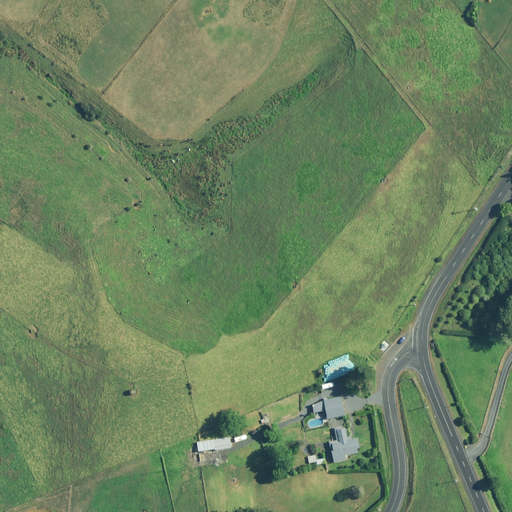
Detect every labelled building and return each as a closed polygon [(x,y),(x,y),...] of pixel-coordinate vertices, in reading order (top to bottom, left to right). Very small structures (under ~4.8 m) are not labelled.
[(343,397),(326,399),(313,404),(315,413),(328,410),(329,419),(346,416),(343,397)] [(271,419),(267,412),(262,414),(264,418),(261,420),(263,423),(271,419)] [(349,437),(347,428),(343,429),(342,426),(335,428),(338,442),(334,444),(335,450),(333,451),(336,462),(348,459),(347,456),(360,453),(359,448),(362,448),(359,438),(352,439),(352,436),(349,437)] [(231,436),(198,442),(199,452),(216,449),(216,450),(233,447),(231,436)] [(198,462),(199,466),(217,464),(216,459),(220,459),(221,462),(223,462),(224,463),(228,463),(226,450),(200,453),(201,462),(198,462)]
